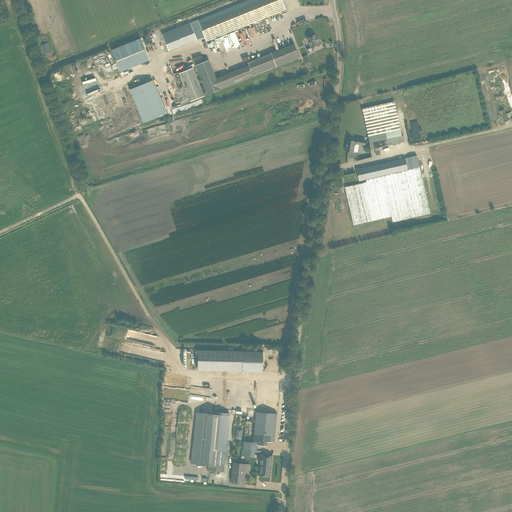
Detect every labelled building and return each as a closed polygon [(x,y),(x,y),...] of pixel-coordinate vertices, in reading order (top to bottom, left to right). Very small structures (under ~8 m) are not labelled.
[(285,10),(286,10),(281,0),(248,0),(198,20),(206,41),(280,12),(280,13),(281,12),(282,14),(286,13),(285,10)] [(191,23),(162,32),(168,50),(197,40),(191,23)] [(317,39),(316,39),(314,35),(306,38),(310,47),(306,49),(308,54),(314,52),(313,48),(320,46),(317,39)] [(275,67),(300,58),(294,44),(270,54),(275,67)] [(190,102),(204,96),(193,68),(179,73),(190,102)] [(152,80),(130,89),(143,123),(166,114),(152,80)] [(498,118),(500,124),(511,118),(511,112),(511,111),(506,114),(504,110),(509,107),(508,105),(498,109),(501,116),(498,118)] [(345,148),(344,150),(345,150),(345,151),(353,153),(355,153),(354,157),(357,157),(359,144),(364,145),(365,141),(356,139),(356,142),(347,140),(346,148),(345,148)] [(387,146),(386,140),(373,142),(374,149),(387,146)] [(356,168),(359,181),(366,180),(366,182),(344,187),(353,225),(391,217),(392,222),(430,214),(416,156),(405,158),(391,161),(394,172),(383,175),(381,165),(380,164),(358,169),(357,168),(356,168)] [(429,205),(430,213),(437,211),(434,200),(433,195),(429,196),(431,205),(429,205)] [(262,372),(263,352),(242,351),(242,371),(262,372)] [(243,441),(241,458),(254,460),(254,451),(257,451),(257,445),(264,446),(265,442),(266,442),(266,443),(267,443),(267,442),(274,443),(276,414),(277,414),(279,392),(264,390),(261,412),(256,411),(253,442),(243,441)] [(208,471),(223,472),(229,413),(214,412),(214,414),(197,412),(191,464),(208,466),(208,471)] [(261,455),(259,476),(270,477),(272,456),(261,455)] [(233,462),(230,483),(243,484),(245,472),(248,473),(249,464),(233,462)]
